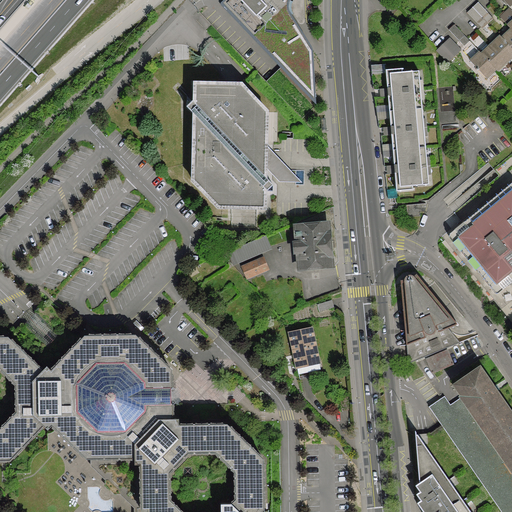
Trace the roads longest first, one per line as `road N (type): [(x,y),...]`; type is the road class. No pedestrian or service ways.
road 1 (tertiary): [(366,243),(390,511)]
road 2 (residential): [(418,253),(511,365)]
road 3 (tertiary): [(355,124),(346,0)]
